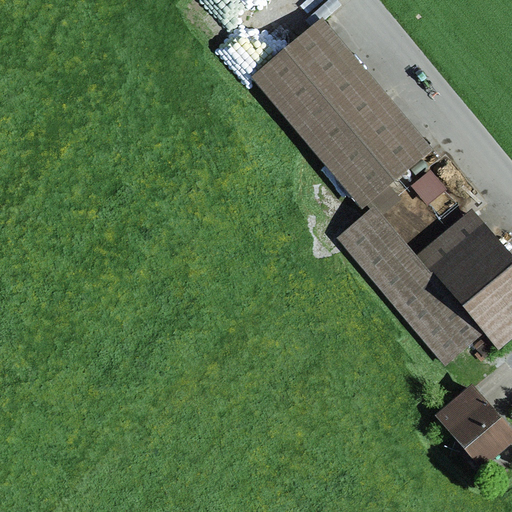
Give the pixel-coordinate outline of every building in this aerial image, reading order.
[(316,31),(258,80),(363,204),(421,156),(316,31)] [(415,186),(427,200),(441,189),(429,175),(415,186)] [(367,207),(374,215),(378,219),(399,201),(388,189),(367,207)] [(511,265),(471,216),(415,263),(378,219),(374,215),(343,241),(445,361),(484,328),(491,336),(477,347),(485,357),(511,334),(511,265)] [(441,418),(483,466),(511,441),(511,437),(472,391),(441,418)]
